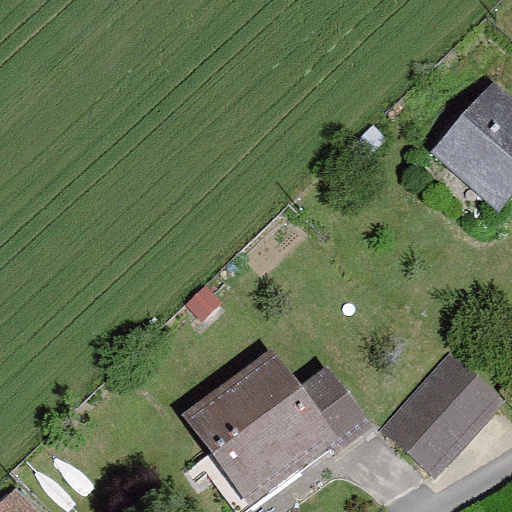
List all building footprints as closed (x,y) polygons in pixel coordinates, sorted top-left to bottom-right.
[(511,199),(511,97),(494,82),(431,152),(500,213),(511,199)] [(187,306),(203,323),(223,304),(206,287),(187,306)] [(301,387),(272,348),(182,416),(253,509),(332,448),(338,455),(375,427),(328,366),(301,387)] [(506,403),(449,353),(379,433),(436,482),(506,403)] [(38,511),(16,489),(0,504),(0,511),(38,511)]
